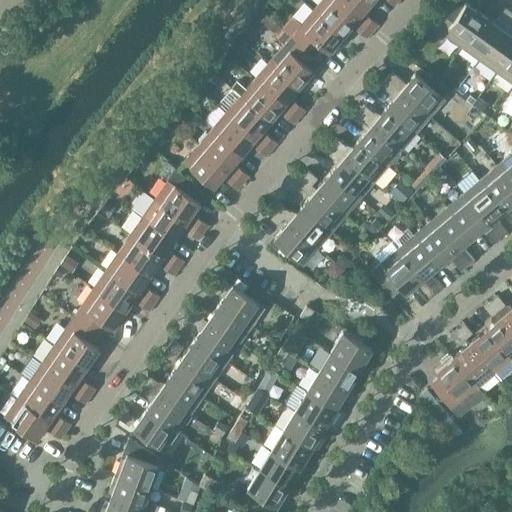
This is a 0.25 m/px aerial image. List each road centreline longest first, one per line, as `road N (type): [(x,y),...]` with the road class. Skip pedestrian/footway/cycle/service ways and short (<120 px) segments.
road 1 (residential): [(44,511),(218,243),(421,0)]
road 2 (residential): [(511,267),(395,372),(321,511)]
